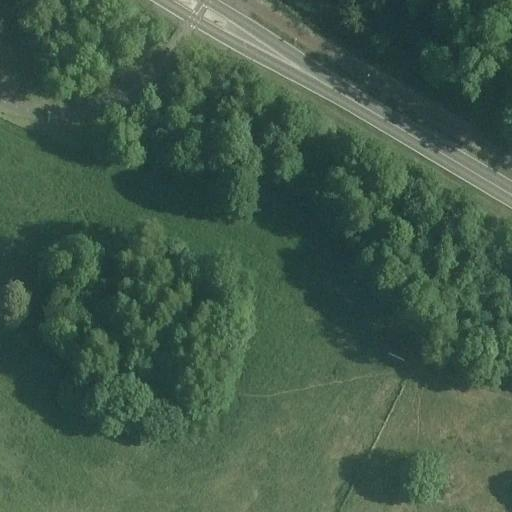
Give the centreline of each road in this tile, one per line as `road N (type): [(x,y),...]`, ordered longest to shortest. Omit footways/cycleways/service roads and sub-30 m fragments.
road 1 (secondary): [(511,196),(270,53)]
road 2 (secondary): [(162,0),(218,36),(270,53)]
